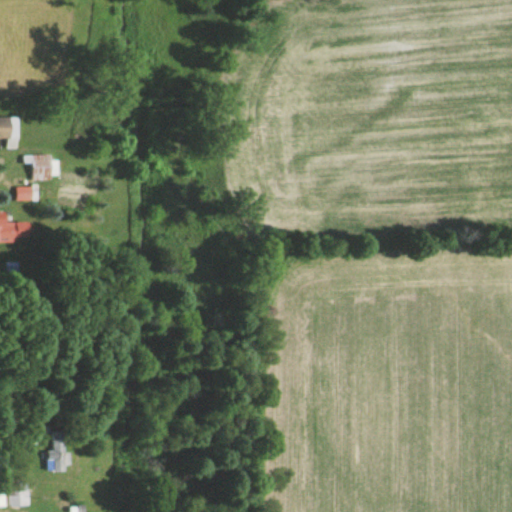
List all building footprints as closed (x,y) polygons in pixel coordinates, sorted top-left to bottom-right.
[(0,119),(0,141),(3,142),(3,150),(14,150),(14,120),(0,119)] [(28,182),(49,182),(49,157),(20,157),(21,165),(28,165),(28,182)] [(13,203),(28,203),(28,190),(13,190),(13,203)] [(0,243),(25,243),(25,224),(0,224),(0,243)] [(49,454),(43,454),(43,475),(62,475),(62,437),(49,437),(49,454)] [(24,485),(0,485),(0,508),(24,508),(24,485)]
